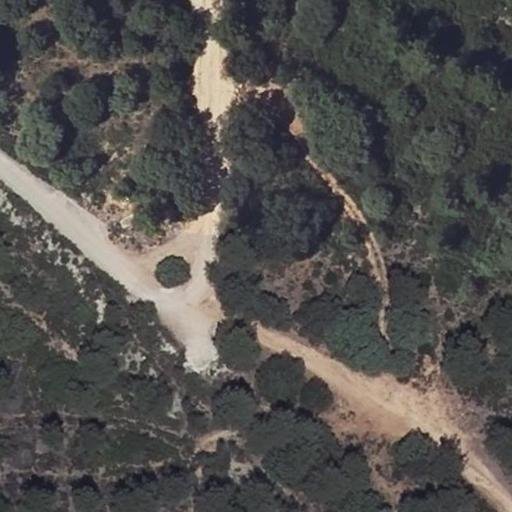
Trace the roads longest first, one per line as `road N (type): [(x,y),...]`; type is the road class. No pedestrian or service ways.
road 1 (track): [(218,0),(203,236),(174,305),(0,163)]
road 2 (track): [(174,305),(405,392),(511,501)]
